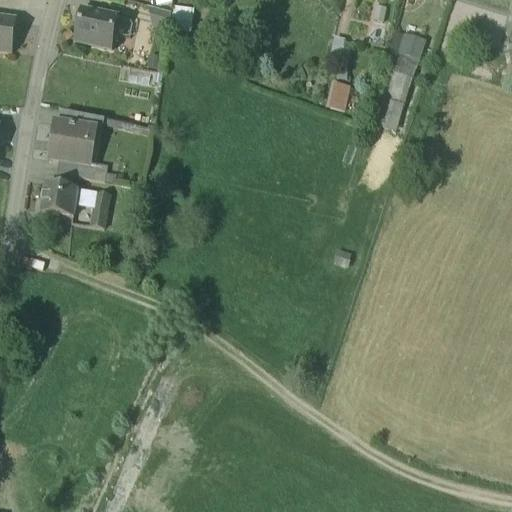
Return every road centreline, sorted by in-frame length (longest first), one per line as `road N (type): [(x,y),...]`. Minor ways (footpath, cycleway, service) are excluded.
road 1 (track): [(68,275),(188,320),(420,482),(511,509)]
road 2 (residential): [(56,0),(9,252)]
